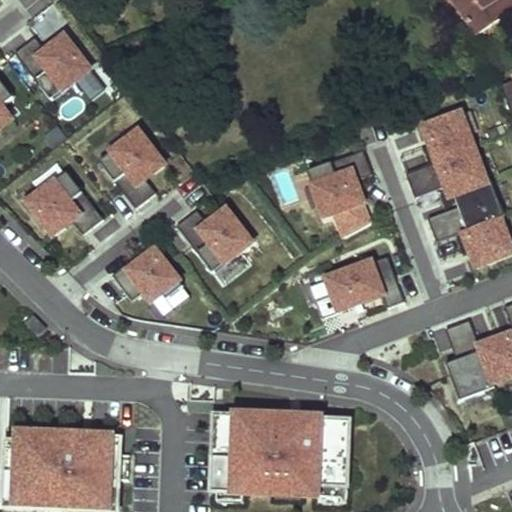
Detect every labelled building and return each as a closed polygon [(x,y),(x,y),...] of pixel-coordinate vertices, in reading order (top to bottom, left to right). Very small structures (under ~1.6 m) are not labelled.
[(511,0),(452,0),(470,25),(493,9),(502,22),(511,15),(511,0)] [(493,9),(470,25),(479,38),(502,22),(493,9)] [(30,44),(16,55),(53,102),(92,71),(66,39),(48,53),(41,58),(30,44)] [(36,39),(30,44),(41,58),(48,53),(36,39)] [(15,99),(0,79),(0,131),(13,121),(3,108),(15,99)] [(511,83),(502,87),(511,113),(511,83)] [(489,186),(462,116),(436,126),(442,143),(433,147),(440,164),(408,176),(415,195),(455,179),(462,196),(466,194),(473,211),(432,226),(439,245),(465,235),(472,253),(482,249),(488,266),(511,256),(511,248),(502,221),(507,219),(493,184),(489,186)] [(426,130),(433,147),(442,143),(436,126),(426,130)] [(140,134),(101,164),(138,211),(151,201),(140,186),(147,181),(165,166),(140,134)] [(364,152),(309,173),(326,219),(365,204),(357,182),(354,174),(370,168),(364,152)] [(370,168),(354,174),(357,182),(374,176),(370,168)] [(105,221),(69,174),(29,205),(55,238),(74,223),(80,218),(91,232),(105,221)] [(140,186),(151,201),(158,195),(147,181),(140,186)] [(178,229),(214,276),(253,245),(228,213),(209,227),(203,232),(192,218),(178,229)] [(198,213),(192,218),(203,232),(209,227),(198,213)] [(91,232),(80,218),(74,223),(85,237),(91,232)] [(488,266),(482,249),(472,253),(478,269),(488,266)] [(186,289),(157,253),(130,273),(127,269),(115,278),(134,303),(145,294),(153,304),(163,297),(168,303),(186,289)] [(405,304),(389,259),(328,282),(340,314),(384,297),(389,311),(405,304)] [(311,287),(322,317),(334,313),(324,282),(311,287)] [(468,370),(452,377),(462,404),(496,391),(495,386),(511,379),(511,307),(506,310),(511,326),(511,337),(498,343),(502,353),(485,359),(481,349),(471,323),(453,330),(468,370)] [(48,329),(34,314),(24,324),(38,339),(48,329)] [(468,370),(453,330),(447,332),(458,362),(448,366),(452,377),(468,370)] [(502,353),(498,343),(481,349),(485,359),(502,353)] [(249,420),(217,419),(214,494),(219,495),(245,496),(277,497),(277,490),(289,490),(289,497),(342,499),(342,489),(349,489),(351,424),(319,423),(319,426),(306,425),(306,422),(269,421),(269,427),(249,427),(249,420)] [(53,438),(22,437),(21,446),(53,447),(53,439),(53,438)] [(21,446),(8,445),(5,511),(33,511),(37,511),(38,507),(51,508),(50,511),(81,511),(81,509),(100,510),(99,511),(119,511),(120,483),(121,458),(122,442),(53,439),(53,447),(21,446)] [(130,483),(131,458),(121,458),(120,483),(130,483)] [(245,496),(219,495),(219,505),(245,506),(245,496)]
